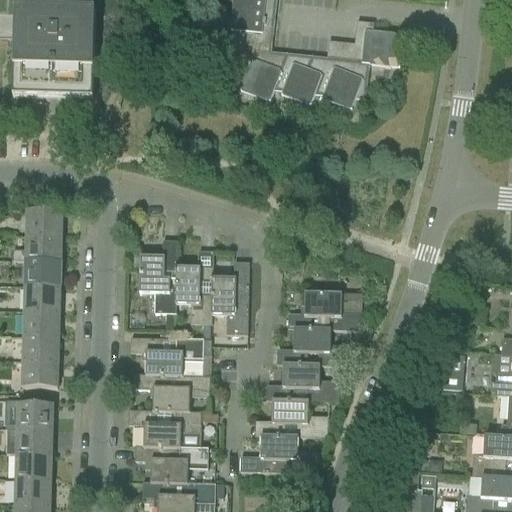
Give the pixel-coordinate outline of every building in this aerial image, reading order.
[(0,0),(0,43),(14,44),(15,13),(78,14),(78,0),(0,0)] [(232,0),(231,17),(232,17),(230,35),(239,36),(236,62),(237,62),(234,89),(235,89),(241,90),(240,94),(269,105),(274,93),(282,94),(281,98),(310,109),(314,98),(323,98),(322,102),(351,113),(355,102),(364,103),(365,103),(369,67),(398,71),(399,71),(402,39),(394,38),(372,35),(373,28),(356,26),(354,48),(328,45),(326,62),(271,56),(276,0),(232,0)] [(95,15),(78,14),(15,13),(14,44),(13,101),(93,103),(95,15)] [(62,222),(62,215),(27,215),(26,240),(61,241),(62,222)] [(60,266),(61,241),(26,240),(26,255),(13,254),(12,265),(25,266),(60,266)] [(139,275),(139,298),(155,298),(154,318),(166,319),(165,336),(174,336),(175,319),(175,309),(176,272),(177,272),(177,245),(162,245),(162,258),(162,261),(154,261),(141,261),(140,260),(139,275)] [(176,272),(175,309),(190,309),(190,329),(203,329),(210,329),(212,329),(212,320),(211,320),(212,282),(213,258),(198,258),(197,272),(177,272),(176,272)] [(60,267),(60,266),(25,266),(25,291),(60,292),(60,291),(60,267)] [(212,282),(211,320),(212,320),(226,320),(226,339),(247,340),(249,269),(233,269),(233,283),(212,282)] [(60,298),(60,292),(25,291),(24,316),(59,317),(60,298)] [(304,297),(303,322),(308,322),(307,333),(307,334),(331,334),(361,335),(361,314),(362,315),(362,298),(361,298),(342,298),(304,297)] [(477,310),(473,328),(482,330),(486,313),(477,310)] [(58,342),(59,317),(24,316),(23,341),(58,342)] [(287,333),(287,334),(293,334),(292,357),(297,357),(296,369),(320,370),(320,371),(340,371),(349,372),(350,357),(350,350),(330,349),(331,334),(307,334),(307,333),(287,333)] [(503,343),(502,360),(511,360),(511,340),(511,344),(503,343)] [(58,347),(58,342),(23,341),(23,366),(58,367),(58,356),(58,347)] [(130,342),(130,358),(142,358),(146,358),(145,379),(145,380),(157,380),(157,379),(182,380),(202,380),(209,380),(210,361),(210,345),(209,345),(202,345),(202,344),(174,343),(164,343),(150,343),(138,343),(130,342)] [(491,386),(490,396),(494,397),(494,400),(508,401),(511,401),(511,360),(502,360),(493,359),(491,376),(495,377),(495,387),(491,386)] [(57,393),(58,367),(23,366),(22,392),(57,393)] [(276,368),(276,369),(282,369),(282,390),(281,405),(309,406),(308,407),(309,407),(327,407),(328,407),(338,407),(339,407),(339,386),(319,385),(320,371),(320,370),(296,369),(276,368)] [(133,393),(133,394),(153,395),(152,415),(152,416),(188,417),(188,416),(188,401),(209,401),(209,398),(209,380),(202,380),(182,380),(157,379),(157,380),(145,380),(145,379),(133,379),(133,393)] [(446,379),(442,394),(461,395),(462,381),(446,379)] [(500,428),(499,440),(505,441),(511,441),(511,401),(508,401),(506,428),(500,428)] [(266,404),(266,405),(272,405),(271,429),(275,429),(275,440),(275,442),(298,442),(317,443),(327,443),(328,443),(328,421),(308,421),(309,407),(308,407),(309,406),(281,405),(266,404)] [(52,434),(52,409),(18,408),(17,434),(52,434)] [(128,416),(128,430),(144,430),(143,451),(143,452),(151,452),(154,452),(179,452),(199,453),(199,437),(200,416),(188,416),(188,417),(152,416),(152,415),(132,415),(128,414),(128,416)] [(462,428),(461,438),(473,439),(474,429),(462,428)] [(8,447),(8,459),(16,459),(51,460),(52,439),(52,434),(17,434),(16,448),(8,447)] [(483,459),(481,481),(505,483),(505,482),(506,471),(511,471),(511,441),(505,441),(484,439),(483,459)] [(240,462),(239,477),(317,479),(317,457),(297,456),(298,442),(275,442),(275,440),(255,440),(255,441),(260,441),(259,462),(240,462)] [(135,451),(135,466),(145,466),(145,474),(151,474),(150,488),(158,488),(162,488),(186,488),(186,473),(206,474),(207,453),(199,453),(179,452),(154,452),(151,452),(143,452),(143,451),(135,451)] [(51,466),(51,460),(16,459),(15,484),(50,485),(51,482),(51,466)] [(428,464),(427,477),(439,478),(440,465),(428,464)] [(403,475),(399,511),(432,511),(434,501),(421,500),(421,495),(417,494),(418,476),(403,475)] [(466,504),(465,511),(468,511),(467,511),(511,511),(511,482),(505,482),(505,483),(481,481),(480,500),(469,499),(468,504),(466,504)] [(50,510),(50,485),(15,484),(15,509),(50,510)] [(142,487),(141,502),(154,502),(154,511),(158,511),(157,511),(213,511),(214,503),(214,489),(186,488),(162,488),(158,488),(150,488),(150,487),(142,487)] [(214,489),(214,503),(223,503),(224,489),(214,489)]
